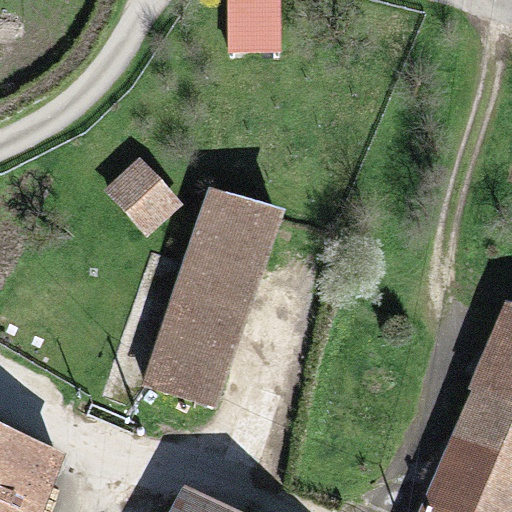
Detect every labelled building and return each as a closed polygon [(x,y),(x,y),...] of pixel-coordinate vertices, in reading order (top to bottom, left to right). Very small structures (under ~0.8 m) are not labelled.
[(278,0),(221,0),(222,55),(279,55),(278,0)] [(137,165),(108,192),(143,232),(173,204),(137,165)] [(273,222),(205,198),(136,389),(203,413),(273,222)] [(422,511),(511,511),(511,314),(507,312),(422,511)] [(0,511),(34,511),(54,462),(0,441),(0,511)]
